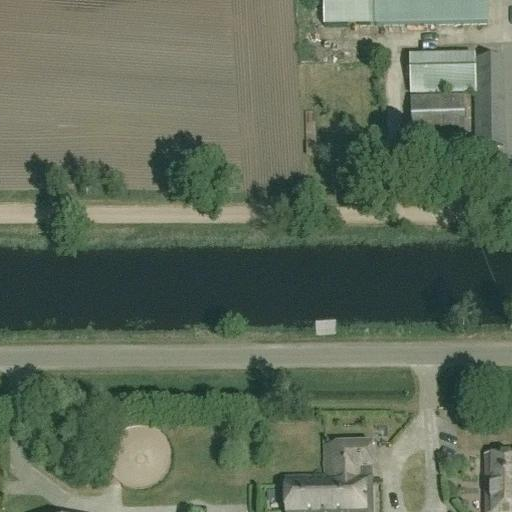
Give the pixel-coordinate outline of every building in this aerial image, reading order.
[(324,0),(324,25),(363,25),(362,0),(324,0)] [(370,0),(370,2),(371,27),(487,25),(486,2),(486,0),(370,0)] [(475,61),(475,55),(409,57),(410,62),(410,96),(475,95),(476,150),(504,149),(503,61),(475,61)] [(411,139),(464,137),(463,99),(410,100),(411,139)] [(461,450),(460,434),(443,435),(444,451),(461,450)] [(353,483),(371,483),(370,470),(372,470),(372,446),(324,447),(325,481),(350,480),(353,483)] [(485,511),(511,511),(511,455),(485,456),(485,511)] [(371,511),(371,483),(353,483),(350,480),(325,481),(286,482),(286,511),(371,511)]
